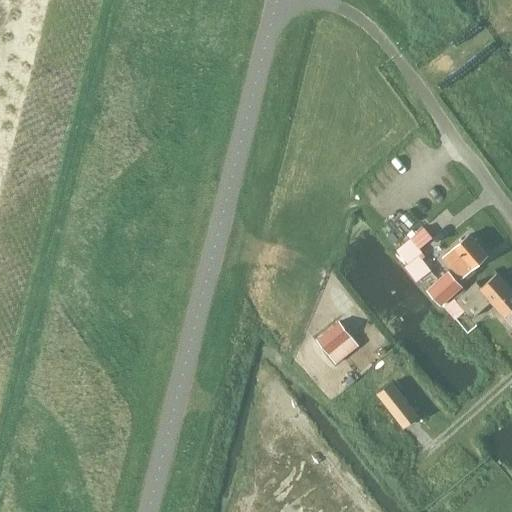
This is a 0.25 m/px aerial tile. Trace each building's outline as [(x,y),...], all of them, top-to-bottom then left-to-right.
[(488,256),(469,233),(441,257),(460,280),(464,276),(468,280),(476,272),(472,269),(488,256)] [(407,263),(403,267),(415,282),(431,270),(419,256),(423,253),(411,237),(396,250),(407,263)] [(462,287),(448,270),(425,291),(439,306),(462,287)] [(511,288),(498,272),(480,287),(476,282),(444,308),(454,319),(465,311),(471,319),(490,302),(511,327),(511,330),(509,333),(511,336),(511,288)] [(337,321),(315,339),(327,353),(349,337),(337,321)] [(417,416),(390,382),(375,393),(402,428),(417,416)]
